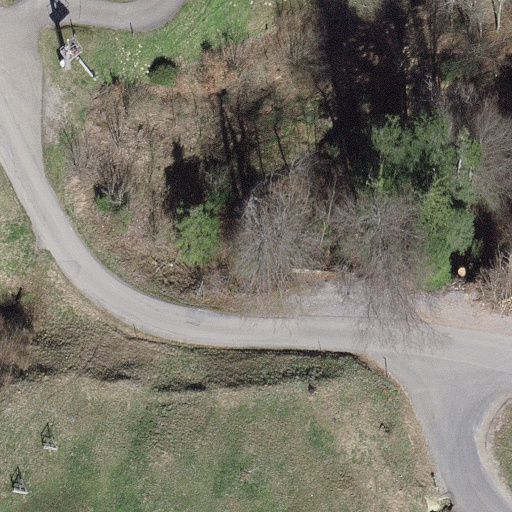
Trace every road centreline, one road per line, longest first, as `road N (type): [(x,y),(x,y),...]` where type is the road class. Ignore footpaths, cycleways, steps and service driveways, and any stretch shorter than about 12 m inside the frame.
road 1 (track): [(484,370),(133,334),(63,265),(0,104)]
road 2 (track): [(0,16),(152,23),(191,0)]
road 3 (track): [(484,370),(469,483),(491,511)]
